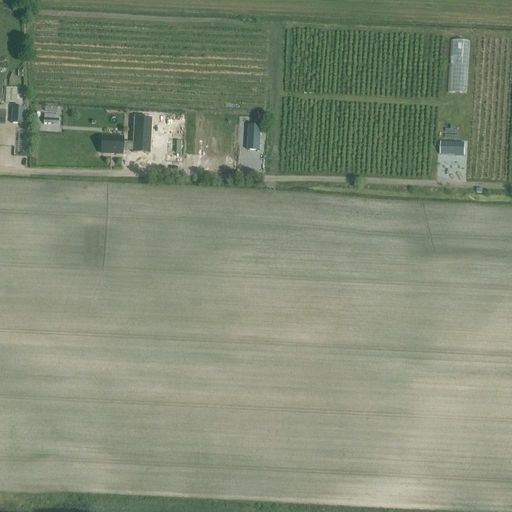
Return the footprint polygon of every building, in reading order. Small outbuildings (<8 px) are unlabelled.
[(4,91),(4,102),(13,102),(14,92),(4,91)] [(18,110),(17,121),(26,121),(27,110),(18,110)] [(171,128),(149,125),(148,137),(169,140),(171,128)] [(8,130),(6,130),(5,152),(15,152),(15,154),(27,155),(28,134),(16,134),(16,130),(14,130),(14,127),(8,127),(8,130)] [(102,137),(101,153),(122,154),(123,138),(102,137)] [(127,149),(126,161),(144,162),(145,150),(127,149)] [(265,153),(248,152),(247,174),(264,175),(265,153)] [(442,176),(450,176),(450,158),(442,158),(442,176)]
